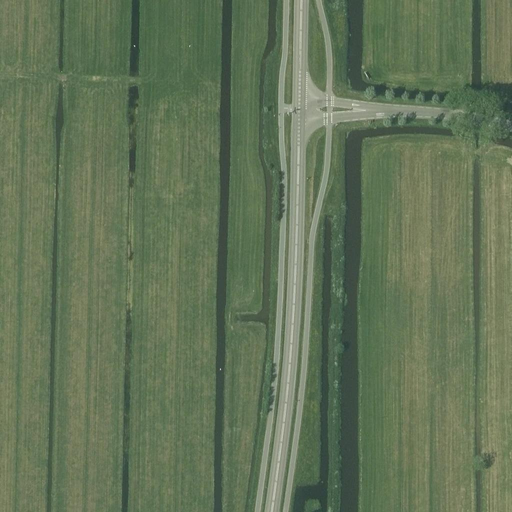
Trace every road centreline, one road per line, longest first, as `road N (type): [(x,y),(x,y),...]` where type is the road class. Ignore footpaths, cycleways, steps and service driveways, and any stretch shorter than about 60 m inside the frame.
road 1 (tertiary): [(271,511),(294,284),(299,109)]
road 2 (unclassified): [(511,129),(438,114),(363,111)]
road 3 (track): [(0,77),(143,83)]
